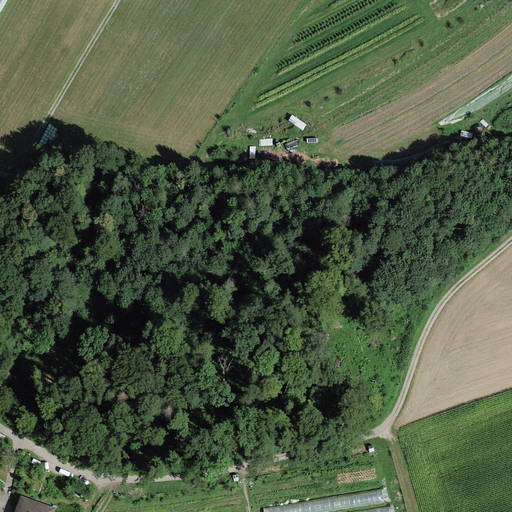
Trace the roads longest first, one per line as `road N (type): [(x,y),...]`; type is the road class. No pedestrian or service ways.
road 1 (track): [(511,244),(439,312),(386,431),(220,471),(108,483),(20,437)]
road 2 (track): [(511,147),(39,171),(0,244)]
road 3 (track): [(0,173),(13,171),(117,0)]
road 4 (track): [(316,157),(389,0)]
